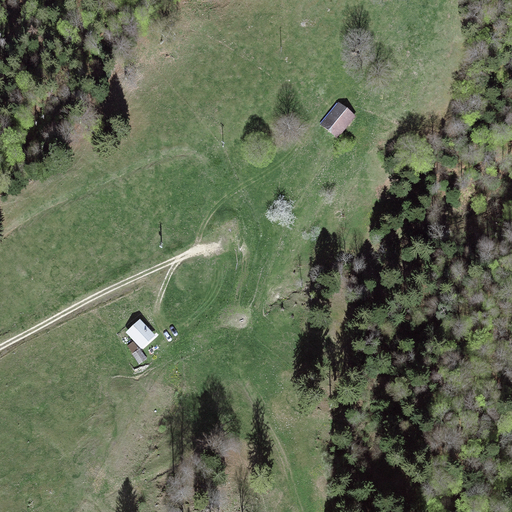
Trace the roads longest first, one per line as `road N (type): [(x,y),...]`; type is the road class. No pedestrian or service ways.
road 1 (track): [(195,251),(216,205),(200,156),(188,152),(49,202),(0,236)]
road 2 (track): [(216,205),(297,147),(317,114),(320,79),(336,75),(342,87),(325,106)]
road 3 (track): [(0,347),(195,251)]
road 4 (track): [(180,257),(158,315),(164,325),(184,323),(215,284),(208,252),(195,251)]
road 5 (track): [(242,384),(272,434),(297,511)]
